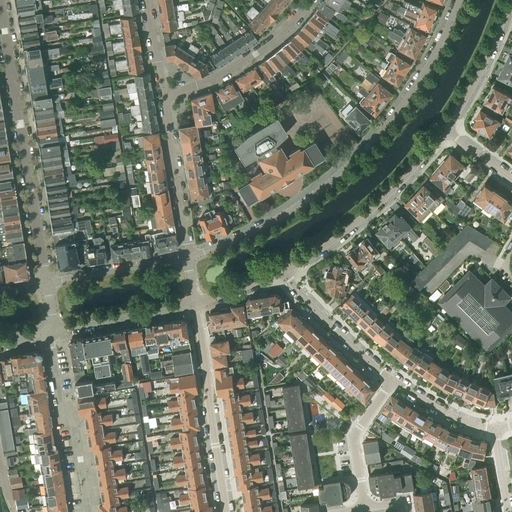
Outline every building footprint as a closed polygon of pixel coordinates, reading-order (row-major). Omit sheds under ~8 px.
[(156,0),(157,8),(172,6),(170,0),(156,0)] [(263,0),(267,3),(263,8),(273,17),(281,9),(271,0),(263,0)] [(271,0),(281,9),(289,1),(288,0),(271,0)] [(321,0),(316,8),(328,16),(331,13),(342,20),(345,16),(336,10),(321,0)] [(321,0),(336,10),(338,5),(345,10),(348,6),(338,0),(321,0)] [(404,1),(402,6),(432,19),(434,14),(435,14),(437,10),(437,8),(437,7),(421,0),(418,6),(408,1),(408,3),(404,1)] [(35,2),(15,5),(16,13),(17,16),(28,14),(34,13),(41,12),(42,12),(40,1),(35,2)] [(136,1),(112,5),(113,10),(123,8),(124,15),(138,12),(136,1)] [(96,4),(88,6),(89,13),(97,12),(96,4)] [(157,8),(159,19),(183,15),(183,10),(173,12),(172,6),(157,8)] [(251,6),(248,10),(266,26),(273,17),(263,8),(258,12),(251,6)] [(400,6),(398,11),(403,14),(413,18),(411,23),(428,30),(428,29),(429,29),(431,24),(431,23),(432,19),(402,6),(400,6)] [(316,8),(311,15),(335,33),(338,29),(326,20),(328,16),(316,8)] [(208,19),(211,10),(203,11),(206,20),(208,19)] [(266,26),(248,10),(245,13),(252,20),(247,25),(258,34),(266,26)] [(28,14),(17,16),(18,24),(51,19),(51,18),(46,19),(46,16),(41,16),(41,12),(34,13),(28,14)] [(183,15),(159,19),(161,31),(183,27),(182,21),(184,20),(183,15)] [(311,15),(305,22),(321,34),(324,31),(332,37),(335,33),(311,15)] [(109,25),(109,30),(135,25),(133,16),(119,19),(120,23),(109,25)] [(51,19),(18,24),(19,32),(37,29),(43,28),(43,24),(52,22),(51,19)] [(305,22),(299,28),(324,49),(327,45),(318,38),(321,34),(305,22)] [(121,32),(122,37),(137,34),(136,34),(135,25),(109,30),(110,34),(121,32)] [(394,28),(392,31),(419,46),(425,36),(422,35),(422,34),(409,27),(408,26),(404,33),(401,31),(398,29),(397,30),(394,28)] [(37,29),(19,32),(21,40),(45,36),(56,34),(55,30),(44,32),(43,28),(37,29)] [(293,35),(292,35),(304,46),(305,45),(308,41),(318,50),(321,52),(324,49),(299,28),(293,35)] [(101,36),(99,29),(92,29),(91,30),(92,37),(101,36)] [(250,29),(241,35),(249,46),(257,41),(250,29)] [(389,30),(387,34),(396,39),(395,40),(401,43),(398,49),(411,56),(411,55),(413,57),(419,46),(392,31),(389,30)] [(45,36),(21,40),(22,48),(39,45),(44,44),(44,41),(57,39),(56,34),(45,36)] [(111,43),(112,48),(139,43),(137,34),(122,37),(123,41),(111,43)] [(241,35),(233,40),(241,52),(249,46),(241,35)] [(292,36),(286,42),(306,64),(307,64),(310,61),(309,60),(300,50),(303,47),(304,46),(292,35),(292,36)] [(93,47),(102,46),(101,36),(92,37),(91,37),(93,47)] [(233,40),(225,46),(233,57),(241,52),(233,40)] [(166,61),(172,60),(179,48),(182,44),(179,42),(176,46),(174,44),(164,46),(166,61)] [(286,42),(279,48),(292,63),(296,60),(301,66),(303,68),(306,64),(286,42)] [(124,50),(125,55),(140,52),(139,43),(112,48),(113,52),(124,50)] [(172,60),(182,67),(194,46),(190,43),(185,51),(179,48),(172,60)] [(91,56),(103,54),(104,54),(103,46),(102,46),(93,47),(86,48),(88,56),(91,56)] [(182,67),(191,73),(199,60),(194,57),(199,49),(194,46),(182,67)] [(225,46),(217,51),(225,62),(233,57),(225,46)] [(39,47),(22,49),(23,58),(54,53),(59,52),(59,47),(45,50),(39,51),(39,47)] [(279,48),(272,54),(287,71),(291,75),(292,77),(296,75),(294,73),(289,66),(292,63),(279,48)] [(225,62),(217,51),(209,56),(217,68),(225,62)] [(114,61),(115,66),(141,61),(139,53),(140,52),(125,55),(125,59),(114,61)] [(388,61),(386,64),(388,65),(403,74),(409,64),(407,63),(390,52),(385,59),(388,61)] [(54,53),(23,58),(25,66),(47,62),(46,58),(54,57),(54,53)] [(93,63),(104,61),(103,54),(91,56),(93,63)] [(272,54),(265,59),(275,71),(278,68),(284,74),(287,71),(272,54)] [(199,60),(191,73),(193,78),(207,73),(204,63),(202,62),(205,58),(201,56),(199,60)] [(265,59),(258,64),(269,79),(273,84),(275,87),(277,89),(280,86),(279,84),(271,73),(275,71),(265,59)] [(141,61),(115,66),(116,70),(127,68),(128,73),(142,71),(141,61)] [(388,65),(386,64),(382,61),(379,66),(385,70),(381,76),(394,83),(397,85),(403,74),(388,65)] [(47,62),(25,66),(26,74),(48,70),(58,69),(58,64),(47,66),(47,62)] [(255,66),(245,73),(251,85),(261,79),(264,83),(269,79),(258,64),(255,66)] [(500,75),(499,77),(511,82),(511,68),(505,65),(502,70),(501,70),(499,73),(500,75)] [(48,70),(26,74),(28,82),(49,79),(48,70)] [(366,90),(369,93),(383,104),(391,94),(377,82),(380,79),(370,71),(365,77),(372,83),(366,90)] [(125,83),(126,88),(149,84),(148,73),(133,75),(134,82),(125,83)] [(245,73),(234,80),(241,92),(251,85),(245,73)] [(49,79),(28,82),(29,91),(62,85),(60,77),(49,79)] [(225,87),(223,87),(233,105),(243,99),(237,89),(235,90),(231,83),(229,84),(229,83),(224,85),(225,87)] [(136,91),(137,98),(151,95),(149,84),(126,88),(127,93),(136,91)] [(62,85),(29,91),(30,99),(52,95),(52,91),(62,89),(62,85)] [(511,95),(511,94),(494,85),(484,103),(502,112),(507,102),(511,104),(511,103),(511,95)] [(97,96),(110,93),(109,86),(96,88),(97,96)] [(233,105),(223,87),(222,88),(222,87),(217,89),(218,90),(216,91),(220,98),(217,100),(223,110),(233,105)] [(369,93),(366,90),(362,87),(358,91),(365,97),(360,103),(374,114),(383,104),(369,93)] [(52,95),(30,99),(31,106),(54,103),(59,102),(58,99),(64,98),(63,93),(52,95)] [(210,93),(190,100),(193,113),(210,110),(212,110),(210,93)] [(129,105),(130,110),(153,106),(151,95),(137,98),(138,104),(129,105)] [(54,103),(31,106),(33,114),(65,109),(64,106),(55,107),(55,106),(54,103)] [(140,114),(141,120),(155,118),(153,106),(130,110),(131,115),(140,114)] [(355,107),(345,117),(349,121),(346,124),(352,130),(355,127),(358,130),(359,129),(360,130),(365,126),(364,125),(368,120),(355,107)] [(65,109),(33,114),(34,122),(60,117),(64,117),(63,110),(65,109)] [(210,110),(193,113),(195,125),(212,122),(210,110)] [(478,119),(473,126),(479,129),(478,130),(485,134),(485,132),(489,135),(494,128),(495,129),(500,121),(499,121),(500,118),(494,114),(492,117),(480,110),(476,118),(478,119)] [(60,117),(34,122),(36,129),(61,125),(60,121),(61,121),(60,117)] [(246,135),(232,147),(243,163),(258,154),(260,157),(256,159),(264,171),(261,173),(259,171),(249,177),(251,179),(249,180),(237,187),(246,203),(257,196),(258,197),(279,184),(280,185),(291,178),(291,177),(312,164),(312,163),(322,156),(313,141),(302,147),(299,149),(298,147),(288,153),(289,155),(286,157),(279,146),(276,147),(274,144),(276,143),(286,133),(275,117),(246,135)] [(155,118),(141,120),(142,126),(133,128),(133,133),(157,129),(155,118)] [(36,129),(35,130),(36,137),(62,133),(61,125),(36,129)] [(178,130),(178,131),(178,134),(179,135),(180,140),(197,137),(195,125),(178,128),(178,130)] [(157,132),(141,135),(143,147),(159,144),(157,132)] [(62,133),(36,137),(38,146),(58,142),(57,137),(63,136),(62,133)] [(117,133),(103,136),(104,144),(110,143),(119,141),(117,133)] [(104,144),(103,136),(94,137),(95,145),(104,144)] [(197,137),(180,140),(181,145),(180,147),(181,149),(182,151),(182,152),(198,149),(197,137)] [(58,142),(38,146),(39,153),(65,149),(66,149),(65,141),(58,142)] [(119,141),(110,143),(111,150),(120,149),(119,141)] [(159,144),(143,147),(145,158),(161,155),(159,144)] [(0,146),(0,154),(9,153),(7,145),(0,146)] [(65,149),(39,153),(41,161),(60,158),(67,157),(66,149),(65,149)] [(198,149),(182,152),(184,164),(200,161),(198,149)] [(0,163),(10,162),(9,153),(0,154),(0,163)] [(444,160),(439,166),(453,179),(458,173),(459,174),(466,167),(451,154),(445,161),(444,160)] [(161,155),(145,158),(147,170),(162,167),(162,162),(162,161),(162,157),(161,157),(161,155)] [(41,161),(40,161),(42,169),(69,165),(68,157),(67,157),(60,158),(41,161)] [(200,161),(184,164),(186,176),(202,173),(200,161)] [(10,162),(0,163),(0,171),(11,170),(10,162)] [(69,165),(42,169),(43,178),(71,174),(69,165)] [(453,179),(439,166),(433,173),(434,174),(431,177),(450,192),(453,188),(451,187),(456,181),(453,179)] [(162,167),(147,170),(148,181),(164,178),(164,177),(165,176),(164,173),(163,172),(162,167)] [(0,180),(13,178),(11,170),(0,171),(0,180)] [(71,174),(43,178),(44,186),(64,183),(75,181),(74,173),(71,174)] [(186,177),(186,178),(186,181),(187,182),(188,188),(204,185),(202,173),(186,176),(186,177)] [(0,180),(0,188),(14,186),(13,178),(0,180)] [(164,178),(148,181),(150,192),(166,190),(165,185),(166,184),(165,180),(164,178)] [(64,183),(44,186),(46,194),(65,191),(65,187),(71,186),(76,185),(75,181),(64,183)] [(474,199),(484,206),(496,190),(486,183),(474,199)] [(204,185),(188,188),(189,193),(188,194),(189,197),(190,198),(190,199),(191,204),(198,200),(198,198),(206,197),(204,185)] [(419,191),(415,195),(428,207),(431,210),(432,211),(445,198),(435,190),(432,193),(424,186),(423,186),(422,187),(419,189),(419,191)] [(0,199),(16,197),(15,188),(0,190),(0,199)] [(166,190),(150,192),(152,204),(168,201),(168,200),(169,199),(168,196),(167,195),(166,190)] [(484,206),(494,213),(506,197),(505,197),(505,195),(501,192),(500,193),(496,190),(484,206)] [(65,191),(46,194),(47,202),(67,198),(65,191)] [(407,203),(406,204),(415,212),(414,214),(421,220),(431,210),(428,207),(415,195),(411,199),(410,199),(407,202),(407,203)] [(0,199),(0,207),(17,205),(16,197),(0,199)] [(511,201),(506,197),(494,213),(504,221),(508,215),(511,218),(511,216),(511,210),(511,209),(511,201)] [(67,198),(47,202),(48,209),(73,205),(72,198),(67,198)] [(456,216),(458,213),(461,210),(448,199),(443,204),(456,216)] [(152,204),(147,205),(149,216),(154,215),(170,213),(168,201),(152,204)] [(458,213),(463,217),(470,207),(465,203),(461,210),(458,213)] [(0,216),(18,213),(17,205),(0,207),(0,216)] [(73,205),(48,209),(50,217),(78,213),(77,205),(76,205),(73,205)] [(213,208),(208,210),(216,233),(220,231),(221,234),(229,230),(226,223),(229,222),(230,221),(230,219),(230,217),(229,216),(228,215),(226,214),(224,216),(222,210),(215,213),(213,208)] [(205,217),(198,219),(200,225),(199,226),(201,232),(202,231),(206,239),(214,236),(213,234),(216,233),(208,210),(203,212),(205,217)] [(78,213),(50,217),(51,225),(71,222),(77,221),(76,217),(82,216),(81,212),(78,213)] [(18,213),(0,216),(0,224),(20,221),(18,213)] [(154,215),(149,216),(151,228),(156,227),(160,226),(161,226),(172,224),(170,213),(154,215)] [(387,221),(387,222),(402,239),(408,234),(414,241),(419,237),(401,216),(398,218),(396,215),(388,222),(387,221)] [(0,233),(21,230),(20,221),(0,224),(0,233)] [(71,222),(51,225),(52,233),(54,244),(74,241),(73,236),(71,222)] [(384,226),(378,231),(384,238),(383,240),(388,246),(389,244),(392,248),(402,239),(387,222),(383,225),(384,226)] [(172,224),(161,226),(162,231),(167,250),(169,249),(170,250),(174,249),(175,248),(176,247),(176,243),(173,224),(172,224)] [(410,282),(419,290),(469,240),(485,250),(491,240),(467,225),(410,282)] [(422,230),(433,242),(438,237),(428,226),(422,230)] [(21,230),(0,233),(0,241),(6,241),(22,238),(21,230)] [(162,231),(152,233),(155,243),(153,244),(154,250),(156,249),(157,252),(158,252),(160,252),(164,251),(164,250),(167,250),(162,231)] [(145,239),(139,240),(141,256),(152,254),(148,233),(144,234),(145,239)] [(417,250),(420,253),(432,242),(426,236),(419,242),(422,246),(417,250)] [(99,237),(92,238),(94,248),(96,262),(98,262),(99,263),(103,262),(104,261),(106,260),(105,258),(107,257),(107,251),(104,252),(102,239),(99,237)] [(362,243),(358,246),(359,247),(370,262),(374,259),(381,254),(379,252),(383,249),(379,244),(375,247),(367,237),(361,242),(362,243)] [(6,241),(0,241),(0,251),(2,261),(5,279),(6,280),(12,279),(12,278),(17,277),(17,278),(26,277),(28,274),(27,266),(23,240),(22,238),(6,241)] [(112,239),(108,240),(111,261),(122,259),(119,244),(113,245),(112,239)] [(139,239),(129,241),(131,257),(139,255),(139,256),(141,256),(139,240),(139,239)] [(74,241),(54,244),(57,266),(60,269),(79,266),(79,264),(82,263),(78,240),(74,241)] [(119,243),(119,244),(122,259),(124,258),(131,257),(129,241),(119,243)] [(84,252),(82,252),(84,261),(86,261),(86,264),(88,263),(90,264),(94,263),(94,262),(96,262),(94,248),(88,248),(87,243),(83,243),(84,252)] [(353,248),(347,253),(355,263),(352,266),(356,271),(359,269),(360,270),(367,265),(366,264),(370,262),(359,247),(358,246),(354,249),(354,248),(353,248)] [(327,277),(327,278),(349,283),(349,282),(347,282),(349,274),(347,274),(348,269),(348,266),(342,265),(342,267),(334,265),(334,266),(329,265),(328,270),(328,271),(325,270),(324,276),(327,277)] [(489,277),(485,281),(487,283),(485,286),(469,271),(439,301),(488,349),(511,325),(511,312),(503,304),(510,297),(489,277)] [(349,283),(327,278),(326,282),(327,282),(326,286),(327,286),(326,291),(331,292),(330,293),(338,294),(338,293),(345,295),(346,290),(348,290),(349,283)] [(353,293),(339,306),(345,312),(347,310),(349,313),(361,301),(365,297),(357,289),(353,293)] [(267,292),(258,294),(262,314),(262,312),(274,310),(271,294),(267,295),(267,292)] [(276,293),(271,294),(274,310),(289,308),(288,301),(287,301),(286,298),(281,299),(281,297),(276,293)] [(262,314),(258,294),(258,296),(250,297),(247,302),(249,316),(262,314)] [(361,301),(349,313),(352,315),(350,316),(356,322),(369,309),(373,304),(365,297),(361,301)] [(244,303),(232,305),(235,325),(247,323),(244,303)] [(369,309),(356,322),(362,328),(363,326),(366,329),(377,316),(380,313),(386,306),(387,305),(384,303),(378,309),(373,304),(369,309)] [(231,307),(220,308),(222,327),(235,325),(232,305),(231,305),(231,307)] [(292,307),(277,320),(287,329),(300,315),(299,315),(299,313),(297,311),(295,311),(295,310),(292,307)] [(222,327),(220,308),(219,309),(219,311),(209,312),(211,321),(208,322),(208,324),(207,324),(208,333),(213,332),(212,328),(222,327)] [(438,326),(441,328),(446,320),(441,315),(438,313),(432,322),(435,324),(436,323),(439,325),(438,326)] [(300,315),(287,329),(293,335),(296,337),(309,323),(306,320),(306,321),(305,320),(305,318),(303,316),(301,316),(300,315)] [(377,316),(366,329),(368,331),(367,332),(373,338),(385,324),(377,316)] [(184,319),(169,322),(172,344),(173,352),(191,349),(190,341),(187,321),(184,319)] [(385,324),(373,338),(379,343),(380,342),(383,344),(393,331),(397,327),(389,319),(385,324)] [(169,322),(155,324),(158,344),(158,346),(172,344),(169,322)] [(296,337),(290,343),(299,351),(304,345),(318,331),(314,328),(314,329),(309,324),(309,323),(296,337)] [(155,324),(143,326),(146,349),(147,349),(147,351),(148,354),(159,352),(158,346),(158,344),(155,324)] [(143,326),(129,329),(133,354),(147,351),(147,349),(146,349),(143,326)] [(393,331),(383,344),(385,346),(384,348),(390,353),(401,338),(405,334),(397,327),(393,331)] [(126,329),(112,332),(115,350),(116,354),(117,363),(121,362),(124,379),(123,379),(123,378),(119,378),(121,387),(135,384),(134,378),(131,358),(126,329)] [(318,331),(304,345),(313,353),(325,340),(320,335),(321,334),(318,331)] [(112,332),(98,334),(104,374),(112,373),(108,351),(115,350),(112,332)] [(98,334),(84,337),(87,355),(93,354),(97,376),(104,374),(98,334)] [(401,338),(390,353),(392,352),(394,353),(393,355),(399,360),(400,359),(403,361),(413,348),(410,345),(414,341),(408,336),(405,341),(401,338)] [(69,342),(73,364),(76,382),(86,380),(84,369),(84,370),(83,365),(89,364),(87,355),(84,337),(72,339),(69,342)] [(210,342),(212,354),(230,351),(228,340),(210,342)] [(325,340),(313,353),(321,361),(334,348),(330,344),(330,343),(328,341),(326,341),(325,340)] [(403,361),(402,363),(409,367),(410,366),(413,368),(426,349),(423,346),(422,348),(421,348),(419,350),(414,346),(413,348),(403,361)] [(241,350),(243,362),(254,360),(252,348),(241,350)] [(324,364),(319,370),(324,375),(330,369),(342,356),(341,355),(341,354),(339,351),(337,351),(334,348),(321,361),(324,364)] [(168,359),(161,361),(162,365),(166,365),(174,363),(193,360),(191,349),(173,352),(172,352),(173,358),(168,359)] [(426,349),(413,368),(416,370),(415,371),(422,376),(432,360),(435,355),(430,351),(426,349)] [(21,353),(24,370),(25,378),(27,392),(27,393),(46,389),(41,352),(38,350),(36,351),(21,354),(21,353)] [(230,351),(212,354),(214,366),(227,364),(226,352),(230,352),(230,351)] [(21,353),(10,355),(13,375),(14,379),(14,380),(19,379),(20,387),(21,393),(27,392),(25,378),(24,370),(21,353)] [(1,358),(0,358),(0,360),(0,363),(3,380),(3,381),(10,380),(14,379),(13,375),(10,355),(9,355),(10,357),(5,358),(4,356),(2,357),(1,358)] [(342,356),(330,369),(339,377),(351,363),(348,360),(348,361),(342,356)] [(174,363),(166,365),(166,369),(175,367),(176,374),(195,371),(193,360),(174,363)] [(432,360),(422,376),(428,380),(429,379),(432,380),(441,366),(432,360)] [(351,363),(339,377),(347,385),(360,371),(359,372),(354,367),(354,366),(351,363)] [(233,366),(215,369),(217,386),(244,382),(243,377),(233,379),(232,375),(234,374),(233,366)] [(441,366),(432,380),(435,382),(434,384),(441,389),(450,372),(441,366)] [(511,396),(505,369),(493,372),(500,400),(501,404),(506,403),(505,398),(511,396)] [(360,371),(347,385),(356,393),(368,379),(367,379),(367,377),(365,375),(363,375),(363,374),(360,371)] [(450,372),(441,389),(449,392),(449,390),(452,392),(460,377),(450,372)] [(180,381),(170,383),(170,388),(197,383),(195,374),(179,376),(180,381)] [(460,377),(452,392),(456,393),(455,395),(462,398),(470,381),(460,377)] [(86,380),(76,382),(78,394),(117,387),(116,381),(94,384),(93,379),(86,380)] [(368,379),(356,393),(364,400),(366,403),(377,387),(374,384),(373,385),(373,384),(373,382),(371,380),(369,380),(368,379)] [(470,381),(462,398),(469,400),(469,401),(470,399),(474,400),(480,386),(470,381)] [(244,382),(217,386),(219,395),(223,395),(223,394),(235,392),(234,388),(244,387),(244,382)] [(197,383),(170,388),(171,392),(181,390),(182,394),(182,395),(194,393),(198,392),(197,383)] [(283,386),(284,397),(301,395),(299,384),(283,386)] [(480,386),(474,400),(477,402),(476,404),(483,407),(484,406),(489,406),(489,407),(496,406),(495,400),(494,392),(489,392),(490,390),(480,386)] [(27,393),(26,393),(27,403),(45,400),(45,397),(47,395),(46,390),(47,390),(46,389),(27,393)] [(235,392),(223,394),(223,395),(224,403),(250,399),(250,394),(240,396),(239,391),(235,392)] [(179,399),(168,401),(169,406),(196,401),(194,393),(182,395),(182,394),(178,395),(179,399)] [(94,394),(78,397),(79,406),(106,402),(105,397),(95,399),(94,394)] [(284,397),(286,408),(303,406),(301,395),(284,397)] [(374,419),(368,428),(379,436),(385,427),(391,418),(402,401),(401,400),(394,396),(393,396),(390,396),(387,400),(378,414),(382,417),(378,422),(374,419)] [(250,399),(224,403),(225,412),(242,409),(241,405),(251,403),(250,399)] [(45,400),(27,403),(29,413),(47,410),(45,400)] [(196,401),(169,406),(170,410),(180,409),(181,413),(197,410),(196,401)] [(402,401),(391,418),(401,425),(412,408),(402,401)] [(106,402),(79,406),(81,415),(85,415),(85,414),(97,412),(97,408),(107,406),(106,402)] [(286,408),(288,419),(304,416),(303,406),(286,408)] [(7,408),(0,409),(0,437),(2,450),(3,449),(14,448),(7,408)] [(412,408),(401,425),(412,431),(422,414),(412,408)] [(242,409),(225,412),(227,421),(253,416),(253,412),(242,413),(242,409)] [(21,414),(19,415),(20,419),(22,419),(34,417),(35,422),(51,420),(50,415),(47,414),(47,410),(29,413),(21,414)] [(181,417),(171,419),(172,423),(199,419),(197,410),(181,413),(181,417)] [(97,412),(85,414),(85,415),(86,423),(113,418),(112,414),(102,415),(101,411),(97,412)] [(422,414),(412,431),(423,438),(432,420),(422,414)] [(253,416),(227,421),(228,430),(244,427),(244,423),(254,421),(253,416)] [(304,416),(288,419),(289,430),(306,427),(304,416)] [(113,418),(86,423),(88,432),(104,429),(103,425),(113,423),(113,418)] [(199,419),(172,423),(173,428),(183,426),(183,430),(184,431),(196,429),(200,428),(199,419)] [(36,427),(24,429),(25,434),(32,433),(50,430),(49,426),(51,424),(51,420),(35,422),(36,427)] [(432,420),(423,438),(424,435),(435,441),(442,427),(441,426),(441,425),(438,423),(437,424),(432,421),(433,420),(432,420)] [(244,427),(228,430),(230,439),(246,436),(256,435),(255,430),(245,431),(244,427)] [(442,427),(435,441),(446,447),(453,432),(448,430),(447,428),(445,427),(443,427),(442,427)] [(104,429),(88,432),(89,440),(116,436),(115,431),(105,433),(104,429)] [(180,437),(170,438),(171,443),(198,438),(196,429),(184,431),(183,430),(180,431),(180,437)] [(50,430),(32,433),(34,443),(52,440),(50,430)] [(290,434),(292,445),(309,442),(307,431),(290,434)] [(453,432),(446,447),(458,451),(464,436),(463,435),(462,434),(460,433),(457,434),(453,432)] [(116,436),(89,440),(91,450),(95,449),(94,449),(107,446),(106,442),(116,440),(116,436)] [(246,436),(230,439),(230,444),(232,453),(248,451),(248,447),(258,445),(257,440),(247,442),(247,441),(246,436)] [(464,436),(458,451),(471,455),(475,440),(470,438),(469,437),(467,436),(465,436),(464,436)] [(198,438),(171,443),(172,447),(182,446),(183,451),(199,448),(198,438)] [(363,441),(365,451),(379,449),(378,440),(377,439),(363,441)] [(52,440),(34,443),(35,453),(36,453),(37,452),(55,449),(54,444),(52,443),(52,440)] [(475,440),(471,455),(484,457),(487,442),(485,442),(484,440),(481,440),(480,440),(475,440)] [(292,445),(293,456),(310,453),(309,442),(292,445)] [(107,446),(94,449),(95,449),(96,458),(122,454),(122,449),(112,451),(111,445),(107,446)] [(14,448),(3,449),(4,456),(5,456),(15,454),(14,448)] [(183,455),(173,457),(174,461),(201,457),(199,448),(183,451),(183,455)] [(35,453),(33,453),(35,463),(39,462),(57,460),(56,449),(55,449),(37,452),(36,453),(35,453)] [(379,449),(365,451),(366,462),(381,459),(379,449)] [(248,451),(232,453),(233,462),(260,458),(259,453),(249,455),(248,451)] [(293,456),(295,466),(312,464),(310,453),(293,456)] [(122,454),(96,458),(98,468),(114,465),(113,460),(123,459),(122,454)] [(13,456),(6,457),(7,465),(14,464),(13,456)] [(201,457),(174,461),(175,466),(185,464),(186,469),(202,467),(201,457)] [(260,458),(233,462),(235,471),(251,468),(251,464),(261,463),(260,458)] [(470,459),(467,469),(471,468),(474,468),(475,460),(470,459)] [(57,460),(39,462),(41,473),(59,470),(57,460)] [(295,466),(297,477),(314,474),(312,464),(295,466)] [(114,465),(98,468),(99,477),(125,473),(125,468),(115,470),(114,465)] [(474,468),(471,468),(473,479),(488,476),(488,477),(490,476),(489,471),(487,471),(486,465),(474,468)] [(186,474),(176,476),(177,480),(204,476),(202,467),(186,469),(186,474)] [(251,468),(235,471),(236,480),(263,476),(262,471),(252,473),(251,468)] [(59,470),(41,473),(43,483),(43,485),(61,482),(61,480),(59,469),(59,470)] [(401,474),(401,471),(369,476),(370,486),(402,481),(401,474)] [(125,473),(99,477),(101,486),(117,484),(116,479),(126,477),(125,473)] [(403,491),(414,489),(412,473),(401,474),(402,481),(403,491)] [(314,474),(297,477),(299,488),(312,486),(315,486),(315,484),(314,474)] [(204,476),(177,480),(178,485),(188,483),(189,488),(205,485),(204,476)] [(263,476),(236,480),(238,489),(242,488),(254,486),(254,485),(253,482),(264,480),(263,476)] [(473,479),(468,480),(470,490),(475,489),(492,487),(491,482),(489,481),(488,477),(488,476),(473,479)] [(21,477),(10,479),(11,488),(22,486),(21,477)] [(319,489),(320,493),(351,488),(351,487),(351,486),(350,485),(349,484),(349,483),(348,483),(347,482),(346,481),(345,481),(344,480),(343,480),(342,480),(341,480),(340,480),(315,484),(315,486),(312,486),(313,490),(319,489)] [(402,481),(370,486),(371,487),(371,488),(372,489),(372,490),(373,490),(373,491),(374,492),(375,493),(377,493),(378,494),(379,494),(380,494),(382,494),(403,491),(402,481)] [(61,482),(43,485),(45,495),(44,495),(63,492),(61,482)] [(117,484),(101,486),(102,496),(129,491),(128,487),(118,488),(117,484)] [(189,493),(179,494),(180,499),(207,495),(205,485),(189,488),(189,493)] [(254,486),(242,488),(243,497),(270,492),(269,488),(259,489),(258,485),(254,485),(254,486)] [(476,496),(471,497),(472,500),(492,497),(491,492),(492,491),(492,487),(475,489),(476,496)] [(351,489),(351,488),(320,493),(320,498),(314,499),(315,503),(318,502),(318,504),(343,500),(344,500),(345,500),(345,499),(346,499),(347,498),(348,497),(349,497),(349,496),(350,495),(351,494),(351,493),(351,492),(351,491),(351,490),(351,489)] [(23,489),(12,490),(13,499),(25,497),(23,489)] [(129,491),(102,496),(104,505),(116,504),(120,503),(119,498),(129,496),(129,491)] [(414,494),(416,504),(433,501),(432,491),(414,494)] [(63,492),(44,495),(46,505),(64,502),(62,492),(63,492)] [(270,492),(243,497),(244,505),(261,503),(260,499),(270,497),(270,492)] [(458,492),(452,493),(453,502),(459,501),(461,501),(459,492),(458,492)] [(207,495),(180,499),(181,503),(191,502),(192,506),(196,506),(196,507),(196,508),(197,508),(208,506),(208,505),(208,504),(207,495)] [(492,497),(472,500),(474,511),(477,511),(494,509),(492,498),(492,497)] [(27,498),(15,500),(16,509),(28,507),(27,498)] [(416,504),(416,511),(424,511),(435,510),(433,501),(416,504)] [(64,502),(46,505),(47,511),(64,511),(66,511),(64,502)] [(302,511),(319,511),(318,504),(318,502),(315,503),(301,505),(302,511)] [(261,503),(244,505),(245,511),(259,511),(272,510),(272,505),(261,507),(261,503)]
